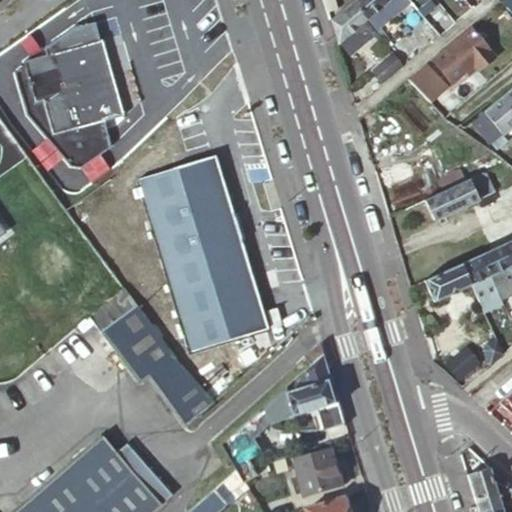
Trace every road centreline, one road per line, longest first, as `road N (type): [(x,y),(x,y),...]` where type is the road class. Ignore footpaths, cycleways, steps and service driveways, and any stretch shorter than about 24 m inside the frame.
road 1 (secondary): [(360,298),(338,323),(397,511)]
road 2 (residential): [(308,129),(351,115),(477,12)]
road 3 (secondary): [(308,129),(360,298)]
road 4 (secondary): [(409,429),(374,312),(360,298)]
road 5 (secondary): [(270,0),(308,129)]
